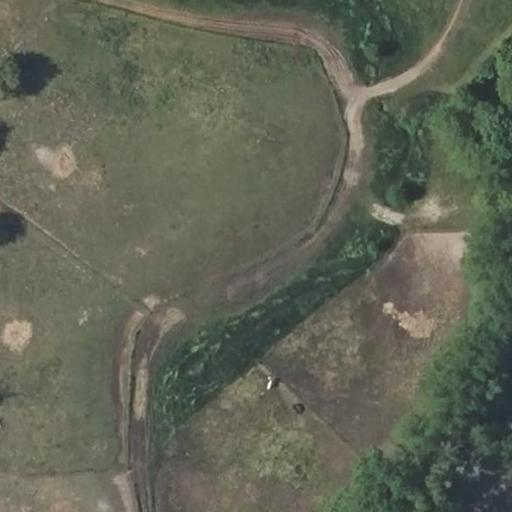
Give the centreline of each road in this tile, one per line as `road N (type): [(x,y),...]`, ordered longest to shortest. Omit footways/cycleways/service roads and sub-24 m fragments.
road 1 (track): [(107,0),(178,19),(297,33),(316,41),(346,88)]
road 2 (track): [(461,0),(416,74),(393,85),(346,88)]
